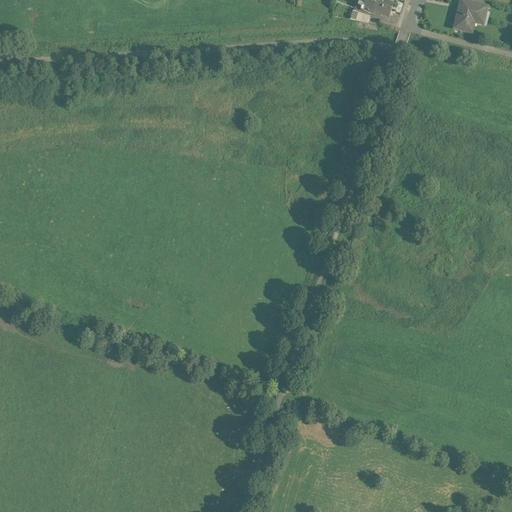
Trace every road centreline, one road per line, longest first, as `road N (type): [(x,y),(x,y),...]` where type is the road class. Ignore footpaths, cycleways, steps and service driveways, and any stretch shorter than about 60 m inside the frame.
road 1 (track): [(241,511),(397,50)]
road 2 (track): [(397,50),(355,40),(0,62)]
